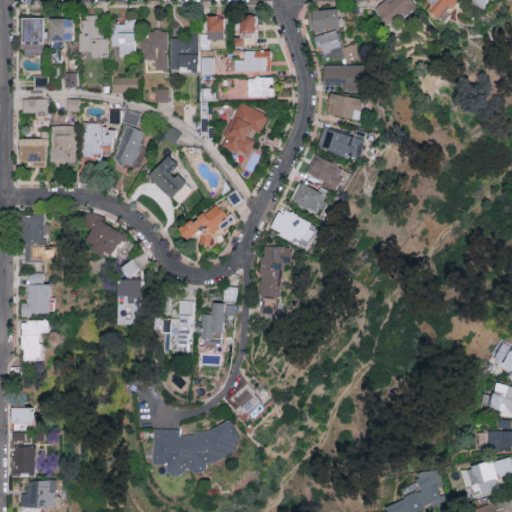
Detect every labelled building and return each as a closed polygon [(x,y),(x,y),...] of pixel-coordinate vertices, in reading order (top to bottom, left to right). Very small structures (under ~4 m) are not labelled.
[(390,0),(376,12),(390,28),(418,6),(413,0),(390,0)] [(424,0),(422,4),(445,21),(459,0),(424,0)] [(308,9),(310,30),(339,27),(337,6),(308,9)] [(79,49),(91,50),(90,55),(107,56),(107,36),(101,36),(102,13),(80,13),(79,49)] [(238,13),(238,35),(233,35),(233,44),(254,44),(255,13),(238,13)] [(222,14),(205,15),(206,35),(223,35),(222,14)] [(59,45),(58,40),(73,39),(72,16),(48,17),(49,46),(59,45)] [(111,44),(119,44),(119,54),(135,54),(134,20),(111,20),(111,44)] [(342,52),(335,28),(314,34),(320,52),(330,49),(332,55),(342,52)] [(155,57),(155,68),(167,68),(167,31),(142,30),(142,57),(155,57)] [(170,35),(171,70),(201,69),(201,77),(214,77),(213,57),(196,57),(196,34),(170,35)] [(271,69),(270,48),(243,49),(243,58),(234,58),(234,70),(271,69)] [(323,63),(323,83),(342,83),(342,90),(363,90),(363,64),(323,63)] [(48,88),(48,74),(33,74),(33,87),(48,88)] [(112,90),(137,91),(138,76),(113,75),(112,90)] [(248,97),(274,96),(274,85),(273,85),(273,76),(247,76),(248,97)] [(167,87),(156,88),(156,101),(168,100),(167,87)] [(359,118),(362,97),(329,91),(327,101),(332,102),(329,112),(359,118)] [(46,97),(22,97),(22,113),(47,112),(46,97)] [(268,113),(238,101),(222,143),(249,154),(255,139),(246,136),(250,127),(261,131),(268,113)] [(122,121),(138,124),(140,111),(124,108),(122,121)] [(82,154),(101,155),(101,144),(111,144),(111,136),(115,136),(116,124),(83,123),(82,154)] [(147,132),(127,123),(112,157),(132,166),(147,132)] [(76,124),(50,124),(51,162),(76,161),(76,124)] [(353,134),(323,125),(317,145),(358,158),(366,130),(355,127),(353,134)] [(27,165),(46,165),(45,136),(18,137),(19,160),(27,160),(27,165)] [(174,169),(179,165),(168,154),(148,173),(176,202),(192,188),(174,169)] [(336,189),(344,165),(313,154),(307,172),(324,178),(322,184),(336,189)] [(290,197),(319,212),(328,195),(299,180),(290,197)] [(178,225),(185,238),(197,231),(204,244),(213,239),(210,233),(235,220),(230,210),(224,214),(219,203),(178,225)] [(278,206),(268,227),(307,245),(316,225),(278,206)] [(123,233),(98,217),(99,216),(89,210),(82,221),(91,227),(85,238),(92,242),(90,245),(108,257),(123,233)] [(23,260),(51,260),(51,243),(44,244),(44,232),(50,231),(50,223),(43,224),(43,213),(23,213),(23,260)] [(291,262),(292,245),(262,244),(260,293),(281,294),(283,262),(291,262)] [(44,272),(28,272),(28,302),(21,302),(20,313),(49,313),(49,282),(44,282),(44,272)] [(140,323),(141,278),(118,278),(117,323),(140,323)] [(237,286),(224,285),(223,300),(237,300),(237,286)] [(277,295),(263,295),(262,310),(276,311),(277,295)] [(179,317),(154,316),(154,330),(170,330),(170,350),(192,351),(194,300),(179,299),(179,317)] [(223,301),(212,301),(211,312),(202,312),(202,336),(222,336),(223,301)] [(236,314),(236,302),(225,303),(225,314),(236,314)] [(22,359),(42,358),(41,331),(49,331),(49,319),(20,320),(22,359)] [(511,377),(511,345),(503,340),(493,359),(511,369),(511,370),(509,376),(511,377)] [(511,385),(495,380),(488,407),(511,414),(511,385)] [(250,415),(264,400),(245,382),(230,398),(238,406),(239,405),(250,415)] [(33,421),(33,406),(11,405),(11,422),(16,422),(15,429),(27,429),(27,421),(33,421)] [(154,428),(154,463),(168,463),(168,474),(178,474),(186,470),(203,470),(207,468),(207,462),(208,462),(238,448),(238,433),(231,418),(206,430),(197,430),(182,437),(178,428),(154,428)] [(487,447),(511,448),(511,429),(510,429),(511,418),(499,418),(498,429),(488,429),(487,447)] [(36,474),(36,445),(14,445),(15,475),(36,474)] [(460,467),(467,493),(478,489),(480,495),(499,489),(496,478),(511,472),(511,462),(509,453),(460,467)] [(389,511),(416,511),(447,498),(435,471),(400,487),(406,499),(387,508),(389,511)] [(55,480),(28,479),(27,492),(21,492),(21,505),(55,506),(55,480)] [(473,508),(474,511),(511,511),(511,494),(501,498),(500,495),(486,499),(487,504),(473,508)]
